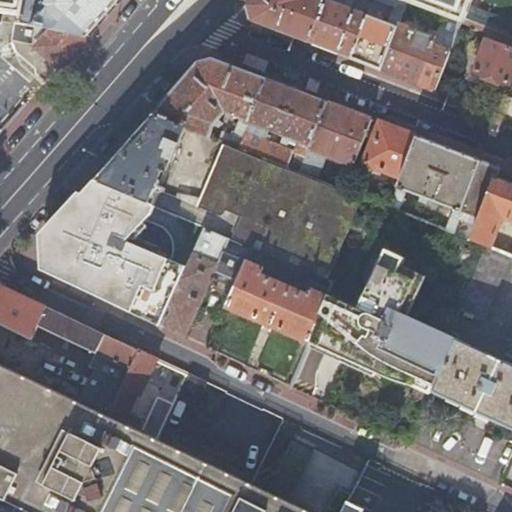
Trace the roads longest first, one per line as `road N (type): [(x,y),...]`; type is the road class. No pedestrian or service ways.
road 1 (residential): [(0,274),(511,511)]
road 2 (residential): [(511,145),(174,14)]
road 3 (primary): [(174,14),(0,212)]
